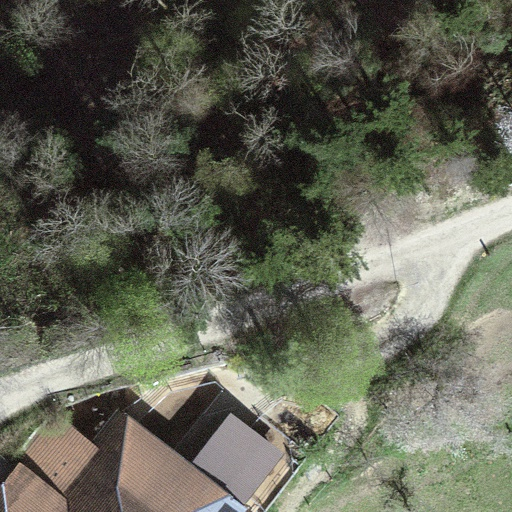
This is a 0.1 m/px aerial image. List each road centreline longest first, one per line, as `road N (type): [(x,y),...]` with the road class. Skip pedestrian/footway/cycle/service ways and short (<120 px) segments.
road 1 (track): [(0,397),(434,243),(511,205)]
road 2 (track): [(434,243),(426,305),(374,341),(251,391),(195,428)]
